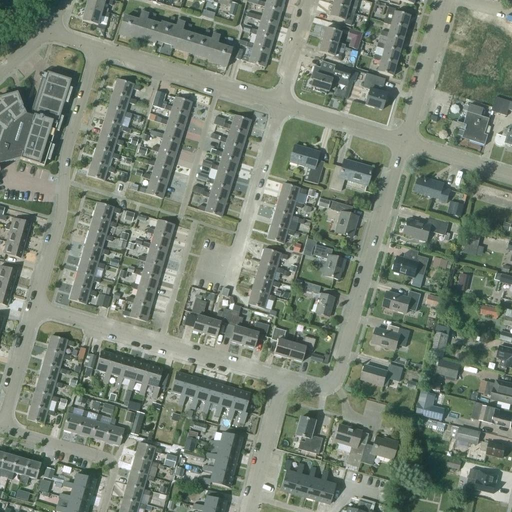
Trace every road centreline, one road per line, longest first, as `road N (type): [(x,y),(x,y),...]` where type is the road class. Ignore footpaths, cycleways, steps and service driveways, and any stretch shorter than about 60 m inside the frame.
road 1 (residential): [(36,306),(97,47)]
road 2 (residential): [(328,383),(339,370),(404,140)]
road 3 (residential): [(281,378),(36,306)]
road 4 (residential): [(205,259),(233,267),(280,105)]
road 5 (residential): [(280,105),(97,47)]
road 6 (residential): [(103,511),(110,461),(2,429)]
road 7 (residential): [(404,140),(447,0)]
road 8 (residential): [(404,140),(280,105)]
road 9 (residential): [(2,429),(36,306)]
road 10 (residential): [(253,496),(281,378)]
